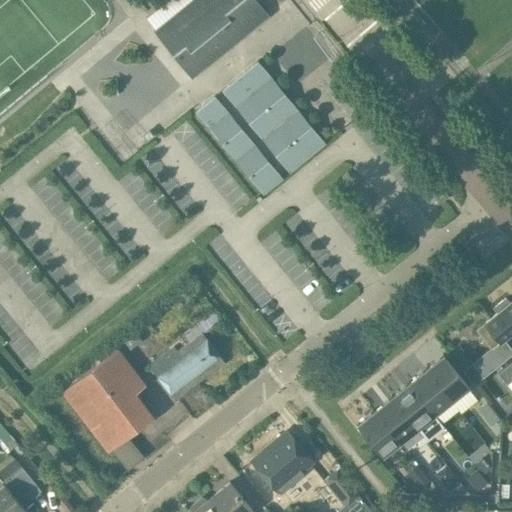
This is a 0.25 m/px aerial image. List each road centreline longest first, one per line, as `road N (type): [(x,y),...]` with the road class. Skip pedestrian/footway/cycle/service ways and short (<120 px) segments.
road 1 (residential): [(284,371),(494,205)]
road 2 (residential): [(284,371),(113,511)]
road 3 (unclassified): [(395,85),(494,205)]
